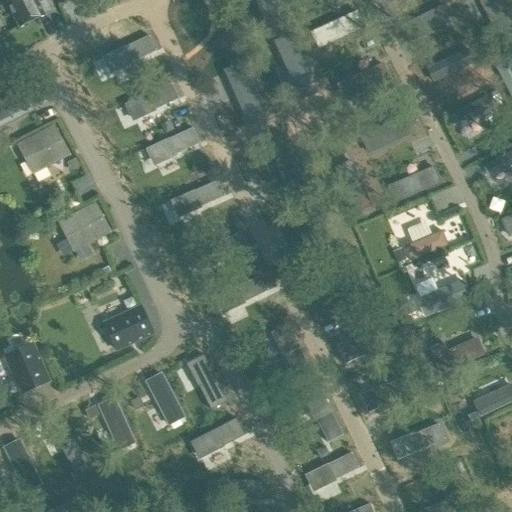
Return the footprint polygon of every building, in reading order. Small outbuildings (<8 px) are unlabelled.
[(51,7),(46,0),(6,0),(21,26),(47,12),(46,10),(51,7)] [(257,0),(261,7),(268,4),(272,13),(284,7),(280,0),(257,0)] [(480,0),(482,3),(487,14),(493,25),(498,36),(511,29),(511,24),(508,17),(503,6),(499,0),(480,0)] [(453,21),(445,5),(434,10),(423,16),(412,21),(401,27),(409,43),(420,37),(431,32),(442,26),(453,21)] [(324,28),(311,34),(319,49),(332,43),(342,38),(353,32),(364,27),(357,12),(346,17),(335,22),(324,28)] [(291,26),(277,33),(298,76),(312,69),(291,26)] [(154,54),(145,37),(122,48),(123,51),(101,61),(109,76),(154,54)] [(440,59),(429,65),(435,77),(452,67),(455,72),(468,65),(478,59),(481,58),(478,52),(472,41),(461,47),(451,53),(440,59)] [(240,50),(208,56),(210,69),(242,63),(240,50)] [(511,62),(507,54),(493,62),(500,74),(507,87),(511,96),(511,62)] [(350,80),(337,86),(344,102),(357,96),(368,91),(379,85),(389,80),(382,65),(371,70),(360,75),(350,80)] [(258,72),(244,79),(264,122),(279,115),(258,72)] [(469,97),(484,88),(479,79),(463,87),(469,97)] [(132,120),(177,98),(169,81),(146,92),(145,92),(146,95),(125,105),(132,120)] [(23,115),(34,109),(25,92),(14,97),(3,103),(0,104),(0,126),(11,121),(23,115)] [(467,108),(455,113),(456,114),(462,127),(473,121),(484,115),(496,110),(489,96),(478,102),(467,108)] [(109,143),(121,159),(154,135),(142,118),(109,143)] [(411,122),(368,142),(374,156),(418,137),(411,122)] [(71,154),(55,124),(17,144),(33,174),(71,154)] [(151,165),(197,144),(188,127),(165,138),(166,140),(144,151),(151,165)] [(291,140),(276,147),(297,190),(312,183),(291,140)] [(511,148),(505,152),(495,157),(485,162),(486,165),(493,177),(510,169),(511,172),(511,148)] [(198,158),(201,170),(213,167),(210,155),(198,158)] [(354,161),(339,167),(359,211),(373,205),(354,161)] [(163,162),(127,181),(136,197),(172,177),(163,162)] [(400,182),(387,187),(394,204),(407,198),(418,193),(429,188),(441,183),(434,167),(422,172),(411,177),(400,182)] [(177,217),(223,196),(215,179),(191,189),(192,192),(170,202),(177,217)] [(81,195),(69,201),(75,213),(87,206),(81,195)] [(99,238),(111,232),(103,218),(96,204),(84,210),(72,216),(61,223),(75,250),(99,238)] [(318,205),(303,212),(324,255),(339,248),(318,205)] [(511,217),(503,221),(509,236),(511,235),(511,217)] [(202,268),(247,247),(239,229),(216,240),(217,243),(195,253),(202,268)] [(432,235),(405,247),(411,262),(424,256),(436,251),(448,246),(442,231),(432,235)] [(400,249),(393,253),(397,262),(404,259),(400,249)] [(435,279),(470,271),(466,253),(431,260),(435,279)] [(381,277),(398,271),(393,258),(376,265),(381,277)] [(178,285),(197,278),(192,265),(173,272),(178,285)] [(268,290),(260,273),(237,284),(238,287),(216,297),(223,312),(268,290)] [(470,297),(463,281),(452,286),(421,299),(419,300),(425,317),(437,312),(449,306),(461,301),(470,297)] [(358,285),(315,306),(322,320),(365,299),(358,285)] [(257,323),(274,312),(265,297),(248,308),(257,323)] [(410,301),(403,304),(407,313),(414,310),(410,301)] [(155,334),(148,320),(142,306),(129,312),(116,318),(104,323),(111,337),(117,351),(132,344),(139,341),(155,334)] [(349,342),(338,348),(346,363),(346,365),(357,359),(368,354),(367,353),(380,347),(393,341),(386,326),(376,331),(373,332),(360,338),(360,337),(349,342)] [(305,360),(300,348),(296,338),(291,328),(273,336),(278,346),(283,356),(285,356),(290,367),(296,379),(311,372),(305,360)] [(447,352),(435,358),(441,373),(456,366),(470,360),(484,354),(478,339),(468,343),(447,352)] [(443,343),(431,349),(435,358),(447,352),(443,343)] [(50,381),(44,367),(41,360),(34,344),(33,345),(19,351),(5,357),(10,369),(20,392),(21,394),(35,388),(49,381),(50,381)] [(228,402),(222,390),(217,379),(211,368),(205,357),(189,365),(195,376),(200,387),(201,388),(206,399),(212,410),(228,402)] [(180,406),(174,395),(169,384),(163,374),(147,382),(153,393),(158,404),(164,414),(170,425),(184,418),(186,417),(180,406)] [(372,392),(361,397),(368,413),(369,414),(380,409),(391,404),(390,403),(403,397),(416,391),(408,376),(399,380),(396,382),(383,388),(382,387),(372,392)] [(476,401),(474,402),(481,416),(493,410),(505,405),(511,401),(511,386),(511,385),(509,386),(499,391),(487,397),(476,401)] [(337,423),(331,412),(332,411),(327,401),(322,392),(305,401),(310,410),(315,420),(316,419),(322,431),(328,443),(338,438),(343,436),(343,435),(342,433),(337,423)] [(135,444),(130,432),(125,421),(120,410),(114,399),(100,406),(105,417),(110,428),(115,439),(120,450),(135,444)] [(222,447),(234,441),(246,435),(237,418),(225,424),(213,430),(202,436),(190,443),(191,444),(199,460),(211,453),(222,447)] [(84,453),(79,442),(73,431),(68,420),(53,427),(59,439),(65,451),(70,460),(75,471),(90,464),(84,453)] [(407,442),(396,448),(403,463),(415,457),(426,452),(438,446),(450,440),(442,425),(430,431),(419,436),(407,442)] [(36,473),(31,462),(26,451),(20,440),(5,448),(10,459),(16,470),(21,481),(26,492),(39,485),(42,484),(36,473)] [(359,469),(351,453),(340,459),(328,465),(328,464),(316,470),(305,475),(313,492),(325,487),(336,481),(336,480),(347,474),(359,469)] [(302,456),(288,462),(292,473),(307,468),(302,456)] [(262,500),(263,481),(249,481),(236,480),(223,480),(210,479),(210,481),(210,499),(223,499),(236,499),(249,500),(262,500)] [(463,511),(470,509),(463,494),(457,497),(455,492),(446,496),(448,501),(434,507),(422,511),(463,511)] [(87,511),(91,510),(82,493),(70,500),(59,506),(47,511),(87,511)]
